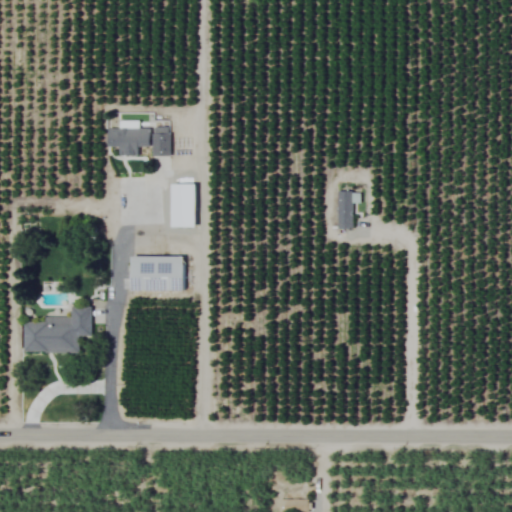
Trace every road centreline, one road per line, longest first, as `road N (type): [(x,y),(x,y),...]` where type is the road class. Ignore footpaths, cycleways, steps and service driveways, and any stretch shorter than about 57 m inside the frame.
road 1 (residential): [(0,432),(511,434)]
road 2 (track): [(404,433),(408,246),(389,232),(368,232)]
